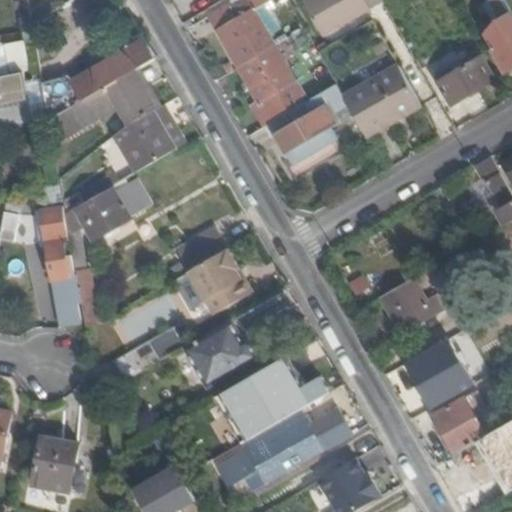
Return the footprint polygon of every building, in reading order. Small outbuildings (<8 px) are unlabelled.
[(325,36),(385,2),(383,0),(310,0),(305,3),(325,36)] [(230,4),(211,15),(242,67),(260,57),(239,19),(230,4)] [(257,8),(239,19),(260,57),(279,46),(257,8)] [(508,73),(511,71),(511,14),(489,32),(497,48),(495,50),(508,73)] [(21,18),(22,31),(35,29),(32,16),(21,18)] [(64,86),(75,106),(90,97),(134,71),(141,67),(159,57),(147,38),(134,46),(128,36),(116,44),(121,53),(76,80),(64,86)] [(279,46),(260,57),(284,98),(302,87),(279,46)] [(454,106),(498,80),(481,51),(437,77),(454,106)] [(260,57),(242,67),(263,104),(256,108),(264,121),(288,106),(284,98),(260,57)] [(355,115),(369,138),(395,123),(391,116),(420,100),(400,66),(346,97),(355,115)] [(151,85),(141,67),(134,71),(144,89),(151,85)] [(134,71),(90,97),(103,118),(121,109),(131,125),(163,106),(151,85),(144,89),(134,71)] [(33,100),(29,72),(0,76),(0,105),(5,104),(11,108),(23,105),(28,101),(33,100)] [(45,83),(51,120),(56,117),(75,106),(64,86),(76,80),(73,75),(45,83)] [(291,112),(267,126),(274,137),(279,134),(295,162),(289,165),(295,175),(344,147),(334,127),(355,115),(346,97),(338,84),(291,112)] [(75,106),(56,117),(69,138),(103,118),(90,97),(75,106)] [(395,123),(423,106),(420,100),(391,116),(395,123)] [(181,149),(190,144),(166,104),(163,106),(169,117),(164,121),(181,149)] [(131,125),(118,135),(138,173),(181,149),(164,121),(169,117),(163,106),(131,125)] [(288,106),(264,121),(267,126),(291,112),(288,106)] [(511,223),(511,188),(494,155),(478,164),(488,183),(491,182),(506,207),(499,211),(507,226),(511,223)] [(83,191),(89,202),(115,187),(118,185),(112,174),(83,191)] [(137,208),(122,183),(118,185),(115,187),(131,212),(137,208)] [(89,202),(78,208),(83,218),(97,240),(134,219),(131,212),(115,187),(89,202)] [(5,213),(20,218),(24,201),(8,200),(5,213)] [(44,210),(62,325),(83,322),(75,278),(76,271),(73,252),(70,251),(66,230),(68,227),(64,206),(44,210)] [(78,208),(68,214),(78,270),(89,268),(81,220),(83,218),(78,208)] [(20,218),(5,213),(0,237),(0,240),(15,244),(20,218)] [(191,269),(230,247),(217,225),(187,243),(189,246),(181,251),(186,261),(191,269)] [(242,268),(230,247),(191,269),(217,315),(256,292),(242,268)] [(175,267),(180,276),(191,269),(186,261),(175,267)] [(245,266),(242,268),(256,292),(259,290),(245,266)] [(89,268),(78,270),(88,326),(102,325),(92,267),(89,268)] [(416,278),(384,296),(405,333),(446,310),(438,295),(428,300),(416,278)] [(245,341),(233,320),(188,345),(185,347),(209,387),(261,356),(250,338),(245,341)] [(118,361),(128,380),(162,360),(185,347),(188,345),(178,327),(152,342),(118,361)] [(450,343),(409,367),(434,410),(476,386),(450,343)] [(284,359),(219,396),(228,412),(238,406),(249,425),(289,401),(274,375),(287,367),(284,359)] [(436,415),(457,454),(490,435),(469,397),(436,415)] [(270,481),(354,433),(339,408),(226,473),(232,483),(260,466),(270,481)] [(0,456),(5,458),(15,412),(0,409),(0,456)] [(194,433),(202,456),(222,448),(214,426),(194,433)] [(82,444),(45,437),(37,485),(73,492),(82,444)] [(358,460),(321,482),(338,511),(356,511),(384,496),(370,472),(367,474),(358,460)] [(149,511),(178,511),(199,500),(179,466),(137,491),(149,511)]
